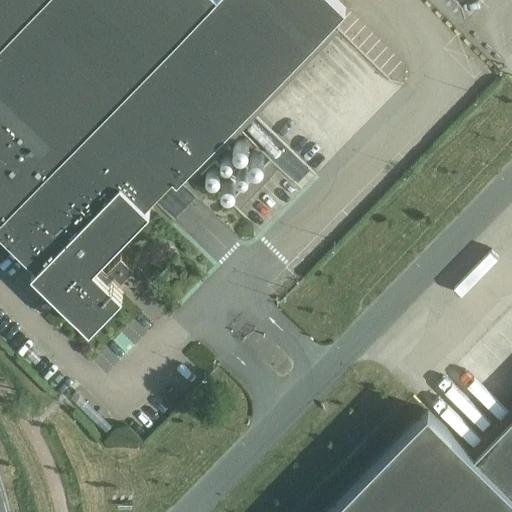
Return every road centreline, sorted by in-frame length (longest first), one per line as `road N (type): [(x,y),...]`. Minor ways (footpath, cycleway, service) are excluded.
road 1 (unclassified): [(199,511),(511,193)]
road 2 (unknown): [(288,417),(203,327)]
